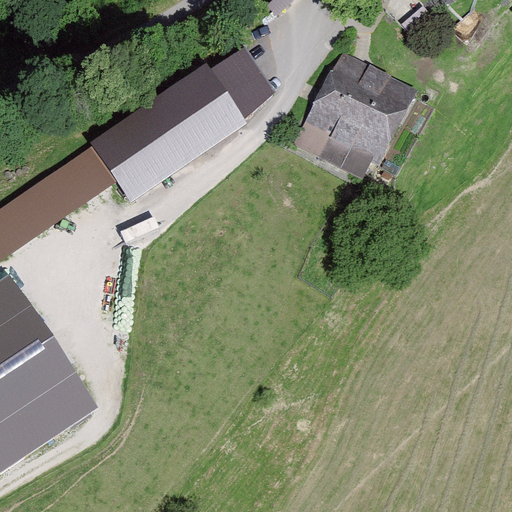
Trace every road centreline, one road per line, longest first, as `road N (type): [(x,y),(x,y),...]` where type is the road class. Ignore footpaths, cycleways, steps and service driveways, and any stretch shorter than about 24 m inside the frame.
road 1 (track): [(0,277),(138,235),(102,418),(0,489)]
road 2 (residential): [(329,0),(315,17),(278,118),(138,235)]
road 3 (unclassified): [(0,95),(135,38),(194,0)]
